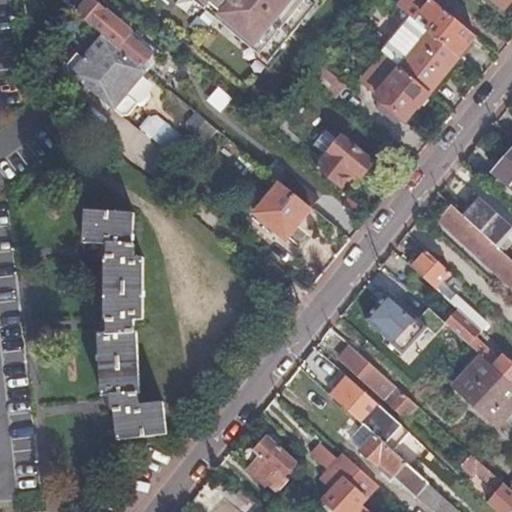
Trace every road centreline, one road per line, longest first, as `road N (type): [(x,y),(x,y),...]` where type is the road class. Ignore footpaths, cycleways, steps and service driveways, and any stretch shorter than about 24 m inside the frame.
road 1 (residential): [(511,71),(157,511)]
road 2 (unknown): [(408,200),(511,303)]
